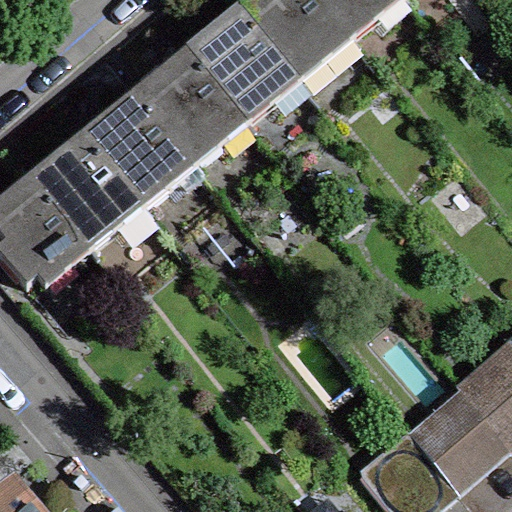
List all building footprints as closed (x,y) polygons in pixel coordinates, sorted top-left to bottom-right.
[(252,0),(239,11),(301,88),(353,45),(316,0),(252,0)] [(405,3),(402,0),(316,0),(353,45),(405,3)] [(200,42),(187,53),(249,130),(301,88),(239,11),(200,42)] [(134,95),(197,172),(249,130),(187,53),(147,85),(134,95)] [(95,127),(82,137),(144,214),(197,172),(134,95),(95,127)] [(30,179),(92,256),(144,214),(82,137),(44,169),(30,179)] [(37,284),(46,293),(92,256),(30,179),(0,203),(0,240),(4,246),(0,249),(0,260),(27,292),(37,284)] [(461,392),(511,454),(511,452),(511,349),(511,348),(461,392)] [(410,436),(460,498),(511,454),(461,392),(410,436)] [(442,511),(460,498),(410,436),(367,471),(400,511),(442,511)] [(12,484),(0,493),(0,511),(36,511),(21,495),(12,484)]
